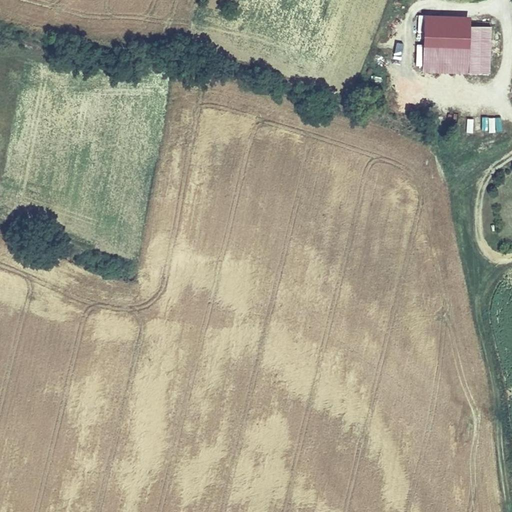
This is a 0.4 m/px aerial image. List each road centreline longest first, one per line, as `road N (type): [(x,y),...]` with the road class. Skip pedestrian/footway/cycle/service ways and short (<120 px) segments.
road 1 (track): [(511,492),(480,303),(491,273),(511,257)]
road 2 (track): [(491,273),(473,204),(480,180),(511,155)]
